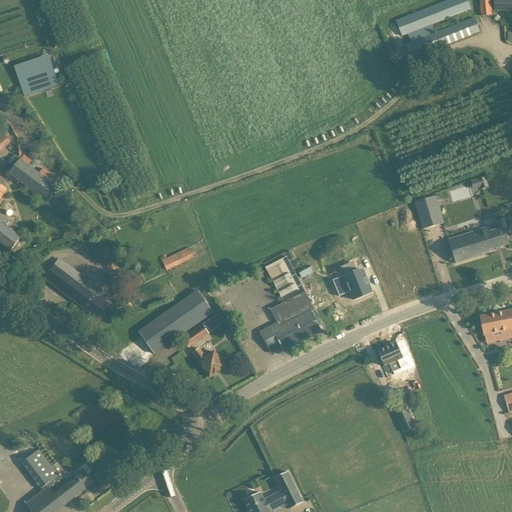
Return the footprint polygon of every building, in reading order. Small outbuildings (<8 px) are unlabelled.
[(450,0),(396,22),(402,37),(471,9),(467,0),(450,0)] [(480,0),(481,16),(492,16),(491,0),(480,0)] [(511,0),(493,0),(493,10),(511,9),(511,0)] [(474,18),(405,45),(411,60),(480,32),(474,18)] [(50,56),(28,64),(34,80),(56,72),(50,56)] [(40,173),(20,159),(9,174),(48,203),(59,188),(42,175),(46,170),(44,168),(40,173)] [(479,179),(482,187),(482,188),(488,187),(485,177),(479,179)] [(0,184),(0,244),(10,252),(16,244),(22,237),(0,220),(0,200),(8,190),(0,184)] [(414,203),(423,230),(444,223),(436,196),(414,203)] [(455,264),(490,253),(489,251),(509,244),(505,230),(507,229),(504,219),(497,221),(500,229),(490,232),(489,227),(448,240),(455,264)] [(89,255),(99,262),(100,261),(105,265),(111,257),(99,248),(97,252),(93,249),(89,255)] [(161,258),(167,271),(194,258),(189,248),(166,259),(165,256),(161,258)] [(295,258),(291,251),(286,254),(290,261),(295,258)] [(60,259),(51,271),(45,279),(98,318),(108,304),(98,297),(102,291),(60,259)] [(345,275),(333,280),(339,296),(350,292),(353,300),(364,296),(370,294),(372,293),(369,285),(370,284),(368,278),(367,279),(364,270),(346,277),(345,275)] [(213,313),(198,291),(139,332),(154,354),(213,313)] [(306,292),(285,302),(288,307),(274,314),(278,323),(280,327),(311,311),(312,313),(315,311),(306,292)] [(322,331),(312,313),(311,311),(280,327),(278,323),(274,314),(288,307),(285,302),(271,310),(278,323),(260,332),(271,353),(279,349),(282,348),(284,351),(322,331)] [(480,317),(482,327),(485,337),(511,330),(511,320),(510,311),(480,317)] [(189,348),(209,334),(203,325),(183,339),(189,348)] [(408,355),(406,350),(402,341),(396,343),(396,342),(378,350),(382,360),(384,365),(388,363),(394,379),(403,375),(396,360),(408,355)] [(206,358),(199,349),(193,353),(210,377),(225,367),(219,359),(214,352),(206,358)] [(511,394),(503,397),(509,413),(511,412),(511,394)] [(396,416),(404,434),(416,429),(408,410),(396,416)] [(56,511),(94,483),(88,475),(84,470),(67,483),(61,474),(59,475),(39,450),(38,451),(23,463),(22,463),(45,492),(27,506),(31,511),(56,511)] [(270,511),(267,506),(284,498),(290,509),(303,503),(288,472),(275,478),(282,491),(264,500),(261,492),(257,494),(256,492),(247,496),(248,498),(244,500),(250,511),(270,511)]
